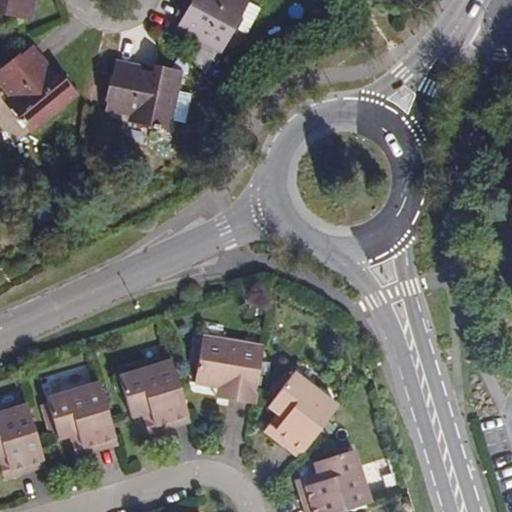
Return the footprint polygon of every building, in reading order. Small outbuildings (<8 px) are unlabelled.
[(0,0),(0,13),(28,20),(32,0),(0,0)] [(246,1),(247,0),(245,0),(200,0),(195,9),(189,6),(177,29),(191,37),(184,53),(205,75),(217,50),(219,51),(232,27),(246,1)] [(192,0),(189,6),(195,9),(200,0),(192,0)] [(232,27),(246,34),(260,8),(246,1),(232,27)] [(6,101),(30,130),(74,94),(63,80),(57,86),(44,70),(46,68),(30,49),(0,73),(0,84),(10,97),(6,101)] [(129,122),(167,130),(169,120),(175,90),(178,74),(161,70),(159,78),(139,74),(140,72),(115,66),(106,111),(131,116),(129,122)] [(169,120),(184,123),(190,94),(175,90),(169,120)] [(217,398),(252,404),(262,348),(202,338),(194,383),(218,387),(217,398)] [(153,424),(187,413),(170,360),(118,376),(130,416),(149,410),(153,424)] [(275,429),(303,451),(337,406),(293,372),(268,405),(284,418),(275,429)] [(81,446),(114,436),(98,382),(45,398),(58,438),(68,434),(76,432),(81,446)] [(8,469),(42,459),(26,405),(0,412),(0,455),(4,454),(8,469)] [(153,424),(149,410),(141,412),(147,434),(155,431),(153,424)] [(153,424),(155,431),(189,421),(187,413),(153,424)] [(275,429),(284,418),(277,413),(264,430),(270,435),(275,429)] [(275,429),(270,435),(298,457),(303,451),(275,429)] [(81,446),(76,432),(68,434),(75,456),(83,453),(81,446)] [(81,446),(83,453),(116,443),(114,436),(81,446)] [(304,486),(312,511),(339,511),(369,503),(352,450),(313,463),(318,482),(304,486)] [(8,469),(4,454),(0,455),(0,470),(2,478),(10,476),(8,469)] [(8,469),(10,476),(44,466),(42,459),(8,469)] [(304,486),(318,482),(316,474),(295,480),(297,489),(304,486)] [(312,511),(304,486),(297,489),(304,511),(312,511)]
